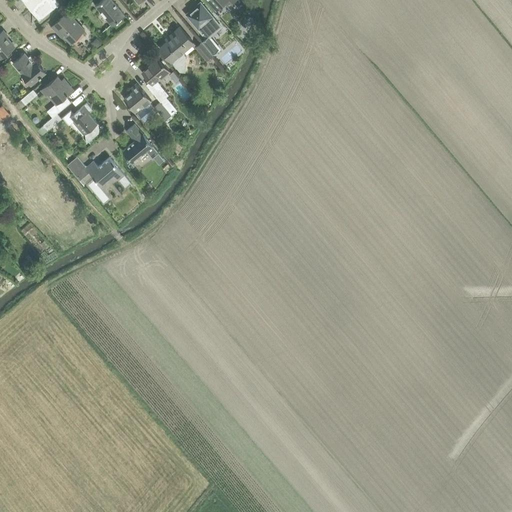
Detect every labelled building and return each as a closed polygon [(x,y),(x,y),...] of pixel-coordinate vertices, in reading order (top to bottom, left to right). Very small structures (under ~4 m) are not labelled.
[(22,0),(40,20),(47,14),(60,3),(56,0),(22,0)] [(112,25),(124,14),(112,0),(101,0),(96,5),(112,25)] [(209,0),(217,9),(225,1),(231,8),(240,1),(238,0),(209,0)] [(191,10),(186,14),(206,38),(202,41),(212,54),(218,49),(208,37),(213,32),(220,26),(201,2),(194,7),(194,9),(193,10),(191,10)] [(71,42),(84,29),(78,22),(72,17),(74,15),(69,9),(59,19),(52,26),(58,32),(60,30),(71,42)] [(160,47),(166,55),(171,61),(180,71),(185,72),(187,54),(184,51),(194,42),(187,34),(180,26),(170,35),(172,38),(160,47)] [(0,32),(0,55),(2,57),(7,53),(15,46),(2,31),(0,32)] [(202,41),(196,46),(206,60),(213,54),(212,54),(202,41)] [(22,73),(31,84),(45,72),(36,61),(33,63),(24,53),(17,59),(13,62),(22,73)] [(159,58),(143,72),(149,79),(150,81),(146,84),(153,93),(160,101),(166,96),(168,94),(157,80),(161,77),(162,78),(170,72),(165,66),(159,58)] [(50,82),(42,89),(46,94),(48,93),(57,103),(54,105),(59,111),(71,101),(66,95),(67,94),(73,89),(67,82),(65,84),(61,80),(58,76),(50,82)] [(124,98),(136,113),(144,106),(152,100),(144,90),(137,82),(131,88),(133,90),(124,98)] [(33,89),(21,99),(25,104),(26,104),(38,94),(33,89)] [(166,96),(160,101),(172,115),(175,111),(177,110),(166,96)] [(160,101),(154,106),(165,120),(172,115),(160,101)] [(67,114),(64,116),(70,124),(73,122),(84,135),(85,133),(87,139),(87,141),(86,142),(87,143),(89,141),(92,139),(98,133),(99,132),(99,131),(98,126),(98,124),(98,123),(89,113),(93,109),(87,102),(74,113),(71,110),(67,114)] [(0,117),(3,121),(10,114),(1,104),(0,105),(0,117)] [(57,113),(44,124),(48,130),(62,118),(57,113)] [(146,150),(151,156),(153,155),(159,163),(164,159),(153,145),(141,131),(135,123),(127,130),(132,137),(134,135),(137,138),(123,150),(129,158),(132,162),(146,150)] [(78,156),(68,164),(80,179),(90,171),(92,175),(101,184),(114,173),(119,179),(125,174),(116,164),(110,156),(98,166),(94,160),(87,167),(78,156)]
